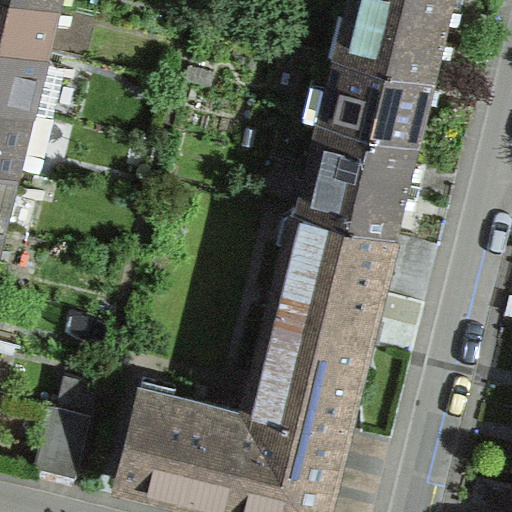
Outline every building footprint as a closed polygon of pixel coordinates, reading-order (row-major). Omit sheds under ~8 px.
[(0,0),(0,35),(46,47),(57,0),(0,0)] [(447,0),(346,0),(345,4),(444,28),(446,18),(450,2),(447,1),(447,0)] [(345,4),(334,51),(429,74),(431,65),(434,53),(437,54),(444,28),(345,4)] [(0,98),(32,106),(46,47),(0,35),(0,98)] [(417,124),(429,74),(334,51),(326,80),(311,76),(303,108),(318,112),(414,135),(417,124)] [(0,160),(17,165),(32,106),(0,98),(0,160)] [(409,156),(414,135),(318,112),(307,159),(405,183),(408,173),(412,157),(409,156)] [(307,159),(296,205),(391,229),(393,220),(396,208),(399,209),(405,183),(307,159)] [(0,223),(2,224),(17,165),(0,160),(0,223)] [(362,347),(391,229),(296,205),(248,397),(344,420),(362,347)] [(264,511),(321,511),(344,420),(248,397),(245,409),(139,382),(116,475),(145,482),(264,511)] [(38,464),(75,473),(91,410),(53,401),(38,464)]
